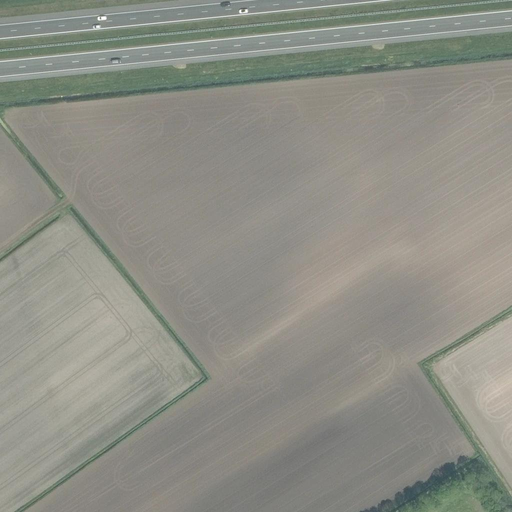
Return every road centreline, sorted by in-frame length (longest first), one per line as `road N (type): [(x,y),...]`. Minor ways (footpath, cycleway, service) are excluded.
road 1 (motorway): [(0,70),(511,19)]
road 2 (motorway): [(326,0),(0,32)]
